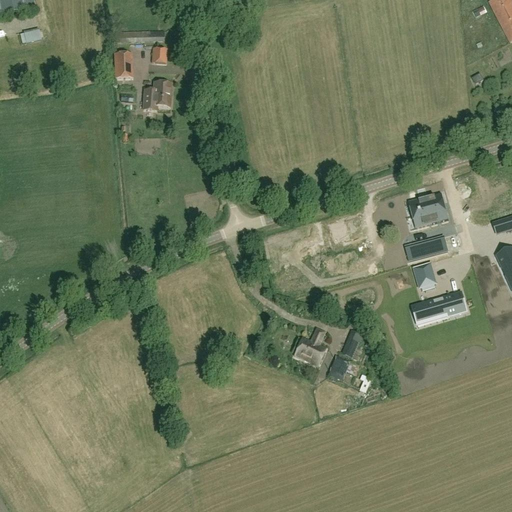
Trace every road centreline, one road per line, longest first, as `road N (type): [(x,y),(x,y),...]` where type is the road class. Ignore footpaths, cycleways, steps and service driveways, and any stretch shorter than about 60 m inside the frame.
road 1 (unclassified): [(239,228),(511,143)]
road 2 (unclassified): [(0,362),(116,283),(239,228)]
road 3 (unclassified): [(239,228),(172,0)]
